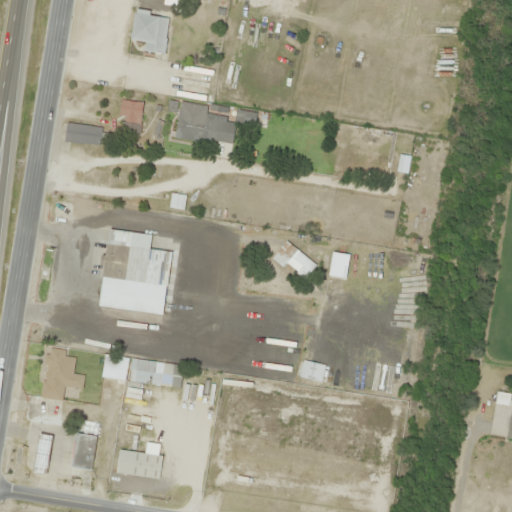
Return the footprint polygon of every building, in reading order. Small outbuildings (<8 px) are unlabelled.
[(164,54),(169,15),(134,11),(131,41),(144,42),(143,51),(164,54)] [(143,102),(121,100),(119,117),(124,117),(122,131),(140,133),(143,102)] [(175,134),(232,143),(235,123),(254,126),(256,113),(237,110),(235,123),(216,120),(217,114),(206,112),(207,106),(180,102),(175,134)] [(65,124),(61,150),(73,152),(74,141),(108,146),(111,130),(65,124)] [(381,160),(381,143),(356,143),(356,160),(381,160)] [(408,157),(400,156),(398,171),(406,172),(408,157)] [(130,246),(106,244),(99,308),(163,314),(166,285),(126,281),(130,246)] [(41,397),(62,400),(64,387),(83,389),(86,367),(76,366),(78,358),(65,356),(65,350),(47,348),(41,397)] [(181,388),(183,365),(104,356),(101,379),(181,388)] [(321,383),(326,366),(304,360),(299,377),(321,383)] [(98,437),(77,433),(70,466),(91,470),(98,437)] [(34,472),(48,474),(52,435),(38,434),(34,472)] [(163,455),(119,450),(116,474),(160,479),(163,455)]
